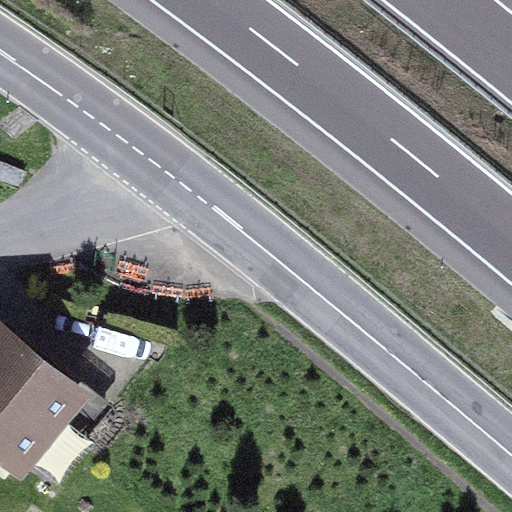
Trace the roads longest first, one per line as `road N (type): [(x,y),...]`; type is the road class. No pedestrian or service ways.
road 1 (primary): [(138,147),(511,453)]
road 2 (motorway): [(204,0),(511,248)]
road 3 (primary): [(0,50),(138,147)]
road 4 (unclassified): [(0,230),(32,224),(85,193),(138,147)]
